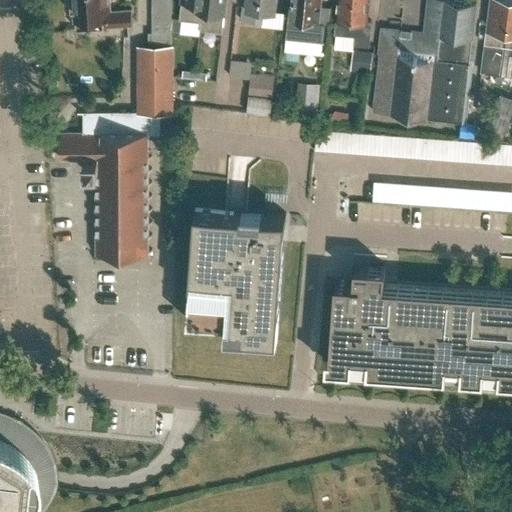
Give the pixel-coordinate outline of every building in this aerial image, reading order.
[(109,0),(108,0),(107,0),(70,0),(72,11),(75,11),(76,28),(104,26),(133,24),(132,9),(111,10),(110,0),(109,0)] [(140,116),(171,116),(172,116),(172,32),(171,0),(152,0),(153,32),(149,32),(150,46),(139,46),(140,111),(140,116)] [(181,0),(179,19),(201,21),(203,0),(181,0)] [(203,0),(201,21),(200,29),(222,32),(225,0),(203,0)] [(275,11),(276,0),(244,0),(242,20),(262,23),(263,10),(275,11)] [(291,18),(289,37),(322,41),(324,23),(320,23),(321,6),(319,5),(319,0),(292,0),(292,4),(290,5),(289,13),(291,15),(291,18)] [(338,0),(336,34),(344,35),(354,36),(353,44),(369,45),(370,37),(371,21),(367,20),(368,0),(338,0)] [(469,62),(476,2),(458,0),(427,0),(425,32),(382,27),(372,110),(399,113),(399,114),(401,120),(401,122),(408,125),(409,125),(416,123),(417,122),(420,116),(420,115),(467,121),(473,62),(469,62)] [(501,73),(505,44),(510,0),(490,0),(482,71),(493,73),(501,73)] [(373,51),(353,48),(350,69),(370,72),(373,51)] [(273,97),(275,76),(252,73),(249,94),(273,97)] [(319,115),(322,81),(300,79),(297,113),(319,115)] [(205,100),(204,117),(222,119),(224,101),(205,100)] [(140,116),(140,111),(84,111),(83,131),(61,131),(61,157),(85,157),(85,170),(93,170),(94,251),(153,252),(152,132),(160,132),(160,127),(171,127),(171,116),(140,116)] [(501,132),(506,116),(491,111),(486,127),(501,132)] [(511,143),(318,129),(316,148),(511,163),(511,143)] [(237,332),(254,333),(277,335),(284,242),(285,227),(286,213),(195,207),(189,299),(210,301),(208,321),(232,322),(231,328),(231,331),(237,332)] [(511,292),(384,283),(386,265),(382,265),(382,268),(355,266),(354,277),(361,277),(360,282),(336,280),(329,368),(511,381),(511,292)] [(0,511),(37,511),(42,505),(47,498),(47,499),(48,499),(48,498),(49,497),(48,497),(48,496),(51,489),(52,481),(53,481),(54,480),(53,479),(52,479),(53,471),(51,463),(52,463),(52,462),(52,461),(52,460),(51,460),(48,453),(43,446),(44,446),(44,445),(44,444),(43,444),(42,444),(34,436),(34,435),(34,434),(33,433),(32,433),(27,430),(22,426),(22,425),(22,424),(21,424),(20,425),(15,422),(9,419),(10,418),(9,417),(8,417),(7,418),(0,415),(0,511)]
